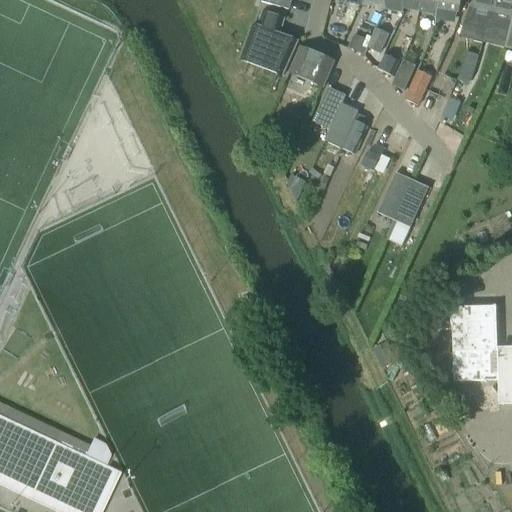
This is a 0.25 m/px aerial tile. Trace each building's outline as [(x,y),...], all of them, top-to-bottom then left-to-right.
[(261,0),(260,3),(288,11),(291,0),(261,0)] [(418,13),(420,0),(402,0),(402,10),(418,13)] [(439,0),(420,0),(418,13),(436,17),(438,9),(438,6),(439,0)] [(457,13),(459,0),(439,0),(438,6),(438,9),(457,13)] [(493,14),(496,0),(475,0),(473,9),(481,11),(478,27),(487,29),(490,14),(493,14)] [(511,18),(511,0),(496,0),(493,14),(490,14),(487,29),(499,32),(503,16),(511,18)] [(285,20),(261,13),(257,27),(252,25),(238,62),(282,79),(299,42),(280,36),(285,20)] [(380,56),(389,36),(375,30),(366,49),(380,56)] [(353,41),(349,49),(363,55),(367,47),(353,41)] [(421,64),(428,45),(418,41),(410,61),(421,64)] [(325,85),(335,63),(299,48),(288,75),(323,91),(325,85)] [(440,69),(445,52),(433,48),(427,64),(440,69)] [(398,63),(383,56),(377,71),(389,77),(391,78),(398,63)] [(478,61),(465,57),(460,74),(472,78),(478,61)] [(409,80),(396,74),(390,87),(403,93),(409,80)] [(425,90),(412,85),(405,102),(418,107),(425,90)] [(344,95),(327,87),(311,122),(329,130),(340,105),(344,95)] [(329,130),(323,142),(341,150),(353,125),(358,113),(340,105),(329,130)] [(341,151),(354,157),(366,131),(353,125),(341,150),(341,151)] [(373,173),(380,158),(369,153),(362,168),(373,173)] [(380,158),(374,171),(382,175),(389,160),(380,156),(380,158)] [(298,200),(305,184),(291,176),(288,181),(287,183),(297,203),(298,200)] [(396,177),(379,215),(394,221),(411,184),(396,177)] [(394,221),(410,228),(427,191),(411,184),(394,221)] [(493,307),(493,308),(451,309),(453,383),(496,382),(496,352),(497,352),(495,307),(493,307)] [(388,343),(373,350),(382,369),(397,362),(388,343)] [(511,405),(511,347),(496,347),(497,406),(511,405)] [(102,511),(119,475),(105,468),(85,458),(90,448),(0,406),(0,466),(5,469),(0,478),(0,483),(0,484),(1,487),(56,511),(102,511)]
